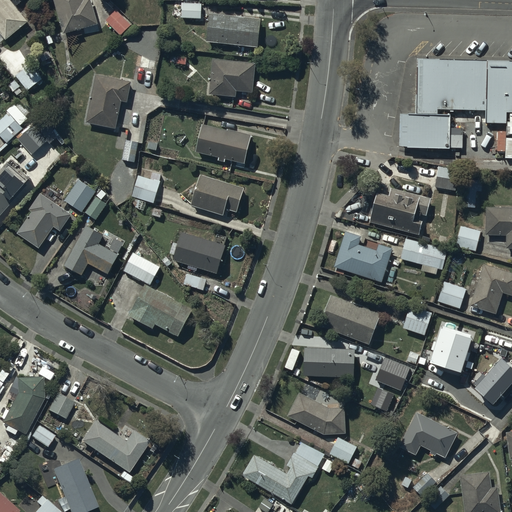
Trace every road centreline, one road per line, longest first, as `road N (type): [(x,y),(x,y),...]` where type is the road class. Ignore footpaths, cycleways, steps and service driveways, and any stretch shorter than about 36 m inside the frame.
road 1 (tertiary): [(219,416),(304,210),(334,0)]
road 2 (residential): [(0,286),(219,416)]
